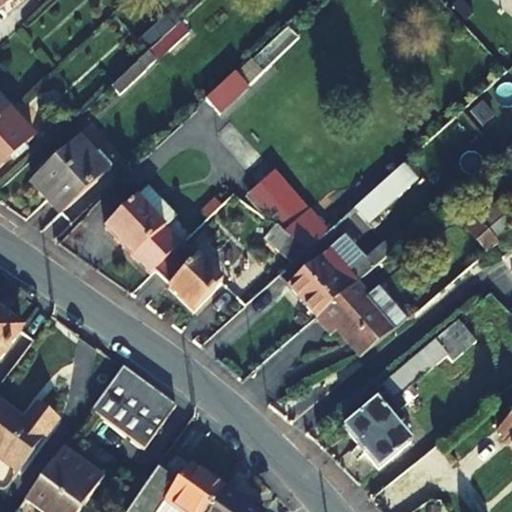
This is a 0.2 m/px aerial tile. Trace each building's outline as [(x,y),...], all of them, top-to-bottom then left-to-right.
[(115,100),(156,64),(147,55),(107,91),(115,100)] [(204,103),(216,118),(247,89),(234,75),(204,103)] [(6,110),(0,116),(0,167),(31,138),(6,110)] [(54,216),(105,171),(78,142),(28,187),(54,216)] [(243,195),(278,233),(287,223),(253,185),(243,195)] [(388,205),(375,191),(352,211),(366,225),(388,205)] [(153,194),(112,232),(152,274),(156,270),(182,246),(184,244),(172,231),(180,223),(153,194)] [(483,253),(511,227),(511,225),(504,217),(473,243),(483,253)] [(305,254),(279,234),(267,245),(289,269),(305,254)] [(182,246),(156,270),(169,284),(168,285),(193,311),(224,283),(186,242),(184,244),(182,246)] [(313,319),(391,253),(381,242),(345,273),(325,251),(284,287),(313,319)] [(353,290),(316,323),(328,337),(333,332),(358,359),(387,332),(364,306),(366,304),(353,290)] [(364,306),(387,332),(389,335),(400,326),(375,297),(366,304),(364,306)] [(0,314),(0,354),(19,329),(0,314)] [(444,355),(432,341),(369,395),(376,403),(343,431),(375,469),(406,443),(394,426),(400,420),(385,404),(444,355)] [(168,412),(117,374),(85,417),(137,457),(169,413),(168,412)] [(19,428),(0,413),(0,468),(14,479),(53,426),(33,411),(19,428)] [(511,415),(496,431),(506,441),(504,443),(511,451),(511,415)] [(75,511),(97,483),(58,453),(17,507),(24,511),(75,511)] [(162,503),(174,511),(207,511),(224,489),(188,464),(177,480),(162,503)] [(155,511),(162,503),(177,480),(159,466),(126,511),(155,511)] [(256,511),(224,489),(207,511),(256,511)] [(174,511),(162,503),(155,511),(174,511)]
